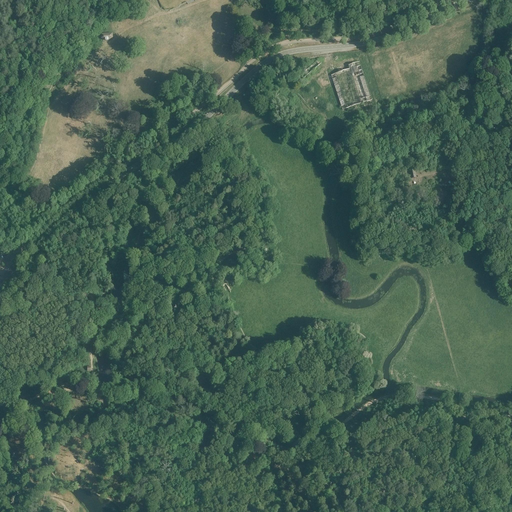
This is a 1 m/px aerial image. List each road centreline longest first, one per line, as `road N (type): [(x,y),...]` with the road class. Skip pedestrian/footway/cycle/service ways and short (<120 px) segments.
road 1 (tertiary): [(0,282),(70,211),(181,140),(263,63),(291,51),(379,39),(467,0)]
road 2 (unknown): [(7,262),(79,192),(154,142),(254,55),(290,40),(369,32),(443,0)]
